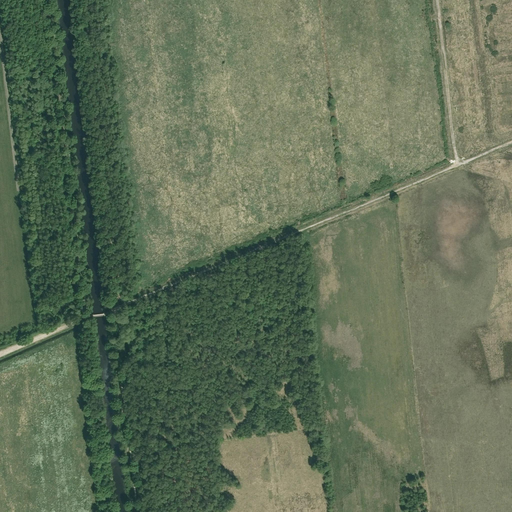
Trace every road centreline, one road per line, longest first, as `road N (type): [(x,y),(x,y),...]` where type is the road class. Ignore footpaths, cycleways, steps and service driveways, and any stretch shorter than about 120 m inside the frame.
road 1 (track): [(110,313),(459,164)]
road 2 (track): [(459,164),(437,0)]
